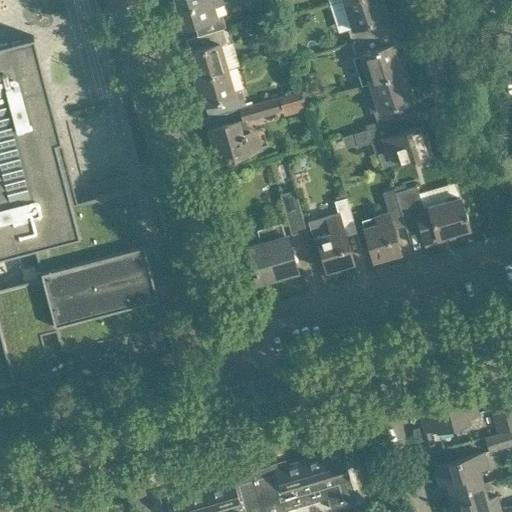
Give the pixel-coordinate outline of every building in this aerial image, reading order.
[(194,24),(197,35),(224,28),(220,16),(217,17),(213,2),(219,0),(169,0),(173,12),(177,11),(182,27),(194,24)] [(382,0),(343,0),(353,27),(348,29),(353,43),(386,32),(382,19),(385,18),(380,4),(383,2),(382,0)] [(186,52),(194,79),(228,69),(221,46),(228,44),(224,28),(197,35),(198,36),(185,40),(189,51),(186,52)] [(386,32),(353,43),(357,56),(353,57),(362,84),(371,82),(405,70),(401,56),(397,57),(392,43),(391,44),(386,32)] [(33,36),(23,38),(24,39),(7,43),(0,44),(0,256),(34,247),(42,277),(0,287),(0,335),(12,383),(51,373),(41,333),(56,329),(61,349),(164,322),(129,187),(95,196),(95,197),(70,203),(54,142),(61,141),(33,36)] [(277,60),(269,62),(271,70),(279,68),(277,60)] [(228,69),(194,79),(202,105),(204,104),(208,116),(240,106),(246,104),(242,90),(235,92),(228,69)] [(405,70),(371,82),(380,110),(375,111),(379,125),(394,120),(413,114),(409,101),(411,100),(405,82),(409,81),(405,70)] [(301,89),(305,100),(321,94),(318,84),(301,89)] [(246,104),(240,106),(244,119),(281,108),(283,115),(305,109),(300,89),(246,104)] [(217,160),(237,155),(256,149),(251,133),(242,135),(238,120),(208,129),(210,136),(211,136),(218,159),(217,159),(217,160)] [(375,154),(378,153),(383,167),(412,158),(431,151),(422,125),(391,135),(386,123),(354,133),(359,146),(371,142),(375,154)] [(417,186),(396,192),(407,231),(420,228),(425,245),(439,241),(438,237),(469,228),(465,216),(467,215),(466,212),(464,212),(460,196),(428,205),(428,207),(424,208),(417,186)] [(363,227),(367,241),(373,260),(400,252),(393,228),(405,225),(406,232),(407,231),(396,192),(395,188),(383,191),(388,211),(376,215),(378,223),(363,227)] [(293,234),(307,230),(295,190),(282,194),(293,234)] [(338,211),(307,220),(312,239),(316,238),(327,274),(338,270),(337,267),(353,262),(345,235),(356,232),(346,198),(335,201),(338,211)] [(280,223),(270,226),(257,230),(261,242),(246,246),(257,282),(284,274),(282,268),(295,265),(287,235),(283,236),(280,223)] [(471,387),(444,395),(453,427),(471,422),(470,417),(479,415),(471,387)] [(453,427),(444,395),(427,399),(428,403),(417,406),(425,432),(436,429),(437,432),(453,427)] [(511,400),(503,404),(510,430),(511,429),(511,400)] [(491,407),(499,433),(510,430),(503,404),(491,407)] [(511,429),(510,430),(499,433),(486,437),(490,451),(511,444),(511,429)] [(345,461),(350,459),(345,442),(324,448),(326,452),(275,467),(274,464),(252,470),(264,511),(288,511),(288,509),(327,498),(330,508),(356,501),(345,461)] [(443,482),(446,493),(483,482),(479,468),(488,466),(484,451),(435,466),(440,483),(443,482)] [(264,511),(252,470),(230,477),(231,480),(181,495),(179,490),(159,496),(163,511),(264,511)] [(483,482),(446,493),(450,505),(446,506),(447,511),(490,511),(500,509),(497,496),(488,498),(483,482)]
